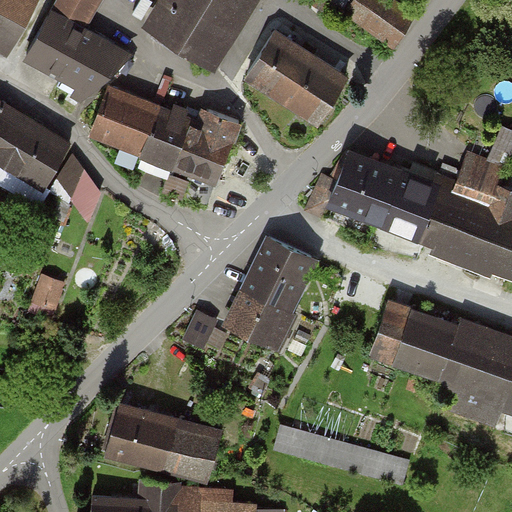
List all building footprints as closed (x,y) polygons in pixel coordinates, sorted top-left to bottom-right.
[(33,0),(0,0),(0,36),(11,42),(33,0)] [(100,0),(57,0),(28,52),(64,72),(58,83),(81,96),(127,55),(84,31),(100,0)] [(173,0),(157,27),(206,58),(241,0),(173,0)] [(330,0),(310,0),(310,1),(324,10),(330,0)] [(415,15),(393,0),(354,0),(346,13),(394,46),(415,15)] [(346,77),(275,32),(248,74),(319,120),(346,77)] [(159,107),(110,89),(93,132),(143,150),(159,107)] [(1,102),(0,101),(0,157),(45,184),(69,143),(1,102)] [(192,119),(159,107),(143,150),(145,151),(140,164),(155,170),(157,164),(172,169),(175,162),(191,121),(192,119)] [(202,125),(191,121),(175,162),(193,169),(183,195),(207,204),(239,121),(208,109),(202,125)] [(458,195),(354,155),(335,202),(511,270),(511,184),(506,182),(511,166),(511,130),(504,127),(492,156),(476,150),(458,195)] [(100,193),(73,156),(60,178),(90,218),(100,193)] [(270,236),(246,288),(295,311),(319,259),(270,236)] [(61,287),(42,281),(35,299),(55,306),(61,287)] [(246,288),(228,325),(278,346),(295,311),(246,288)] [(511,345),(394,303),(377,351),(460,381),(451,406),(496,422),(505,397),(511,399),(511,345)] [(216,319),(200,311),(186,338),(203,346),(216,319)] [(220,433),(120,404),(107,448),(208,476),(220,433)] [(408,461),(281,426),(276,445),(402,480),(408,461)] [(181,482),(145,479),(143,500),(93,496),(91,511),(283,511),(284,509),(231,505),(232,491),(180,488),(181,482)]
